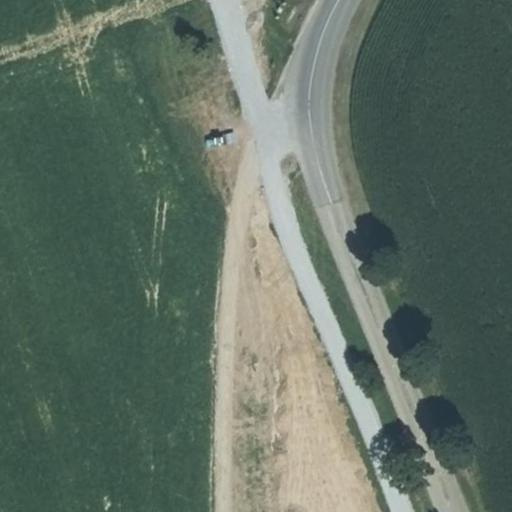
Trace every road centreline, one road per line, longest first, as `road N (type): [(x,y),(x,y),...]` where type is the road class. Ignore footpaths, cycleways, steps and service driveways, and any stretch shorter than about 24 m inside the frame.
road 1 (tertiary): [(339,0),(318,39),(310,92),(329,189),(450,511)]
road 2 (track): [(318,39),(265,138),(239,241),(228,511)]
road 3 (track): [(0,51),(149,0)]
